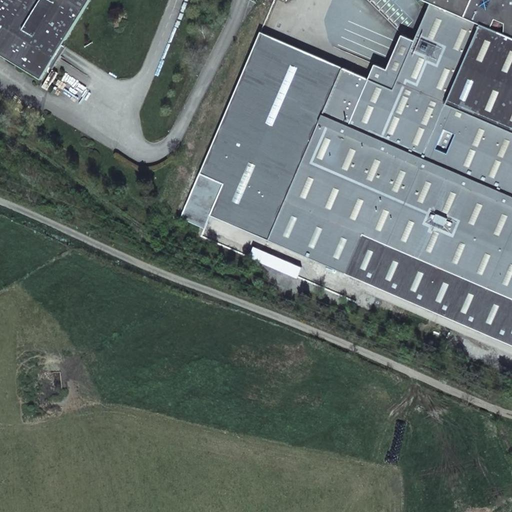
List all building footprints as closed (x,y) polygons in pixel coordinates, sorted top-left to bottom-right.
[(0,0),(0,53),(42,79),(90,0),(0,0)] [(511,0),(425,0),(431,2),(394,89),(344,68),(324,115),(310,108),(330,61),(260,31),(200,173),(224,183),(211,215),(268,240),(314,134),(340,145),(295,251),(511,344),(511,0)] [(344,68),(330,61),(310,108),(324,115),(344,68)] [(340,145),(314,134),(268,240),(295,251),(340,145)] [(200,173),(180,218),(205,228),(211,215),(224,183),(200,173)] [(350,298),(354,289),(342,284),(338,293),(350,298)]
